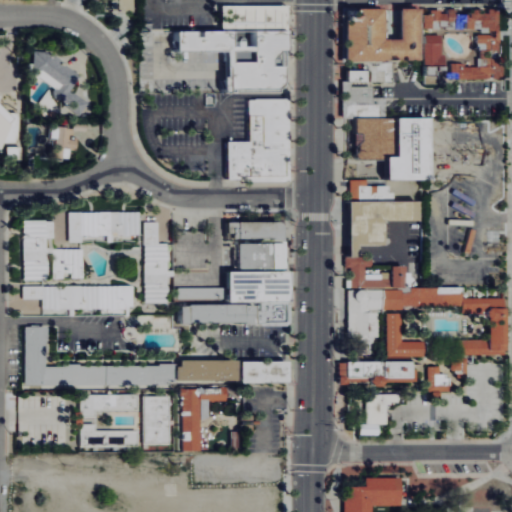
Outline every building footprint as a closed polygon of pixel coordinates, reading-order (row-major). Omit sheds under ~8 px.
[(134,0),(112,0),(113,10),(134,11),(134,0)] [(283,6),(217,6),(217,31),(171,31),(171,51),(221,51),(222,76),(219,77),(219,89),(273,89),(276,87),(277,86),(278,84),(278,66),(266,66),(266,59),(275,51),(281,51),(281,30),(283,30),(283,6)] [(422,60),(422,7),(402,7),(401,38),(386,38),(387,7),(349,7),(349,59),(422,60)] [(29,70),(57,88),(52,96),(81,114),(89,101),(71,90),(81,74),(42,49),(29,70)] [(430,116),(380,117),(379,103),(361,103),(361,97),(355,97),(355,91),(358,91),(358,82),(369,82),(369,69),(349,69),(349,80),(343,80),(343,117),(357,117),(357,136),(357,158),(389,158),(389,178),(431,178),(430,116)] [(0,149),(8,142),(8,111),(0,103),(0,149)] [(223,182),(286,181),(285,103),(241,104),(242,143),(222,144),(223,182)] [(75,149),(77,127),(53,126),(52,137),(56,137),(55,158),(63,159),(64,149),(75,149)] [(421,219),(421,200),(394,200),(394,192),(390,192),(390,185),(367,185),(367,179),(351,179),(351,252),(360,252),(360,243),(386,243),(386,219),(421,219)] [(69,212),(69,239),(108,238),(108,240),(128,240),(128,234),(140,234),(139,211),(69,212)] [(54,237),(54,219),(23,220),(24,280),(47,279),(46,237),(54,237)] [(239,267),(287,267),(287,241),(285,241),(285,220),(228,221),(228,240),(239,240),(239,267)] [(145,302),(168,302),(168,272),(169,272),(168,243),(159,243),(158,221),(144,221),(145,302)] [(83,248),(52,248),(53,278),(64,278),(64,276),(83,276),(83,248)] [(507,297),(463,297),(463,287),(405,287),(405,265),(391,265),(391,288),(385,288),(385,274),(365,273),(365,265),(373,266),(373,256),(348,256),(347,288),(348,288),(347,337),(377,337),(378,305),(463,306),(462,312),(490,313),(490,339),(455,338),(454,373),(467,373),(467,353),(506,354),(507,297)] [(290,270),(229,270),(229,301),(290,301),(290,270)] [(23,285),(23,298),(42,298),(42,309),(102,308),(102,313),(128,313),(128,305),(134,305),(134,285),(23,285)] [(215,298),(215,287),(178,286),(178,298),(215,298)] [(182,303),(182,322),(258,322),(258,303),(182,303)] [(423,356),(423,341),(401,340),(402,312),(386,312),(385,355),(423,356)] [(25,384),(171,385),(171,379),(239,380),(239,359),(181,359),(181,365),(46,364),(46,326),(26,326),(25,384)] [(339,384),(349,383),(348,377),(362,377),(362,383),(414,382),(413,359),(338,362),(339,384)] [(290,360),(242,361),(243,382),(291,382),(290,360)] [(429,366),(428,397),(441,397),(441,391),(450,392),(450,376),(444,376),(444,366),(429,366)] [(179,390),(180,452),(191,452),(199,452),(198,422),(206,422),(206,401),(223,400),(223,389),(179,390)] [(137,393),(80,394),(80,417),(96,417),(96,411),(137,410),(137,393)] [(366,423),(387,423),(386,402),(398,402),(398,393),(365,394),(366,423)] [(169,444),(170,395),(144,394),(144,443),(169,444)] [(340,511),(368,511),(368,505),(396,505),(396,478),(362,478),(362,486),(347,486),(347,495),(340,495),(340,511)]
